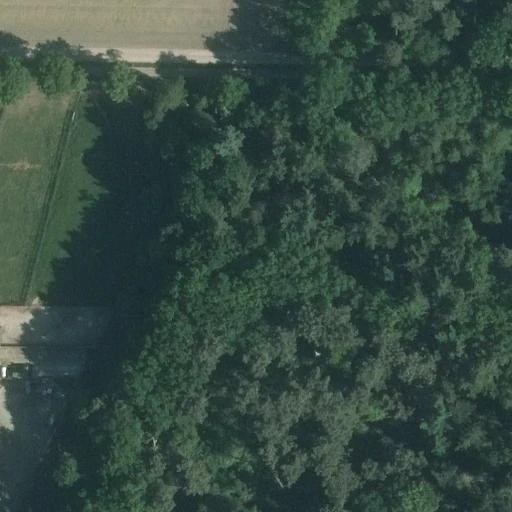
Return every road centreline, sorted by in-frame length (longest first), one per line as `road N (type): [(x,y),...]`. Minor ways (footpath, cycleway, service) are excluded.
road 1 (track): [(0,54),(511,65)]
road 2 (track): [(251,93),(511,311)]
